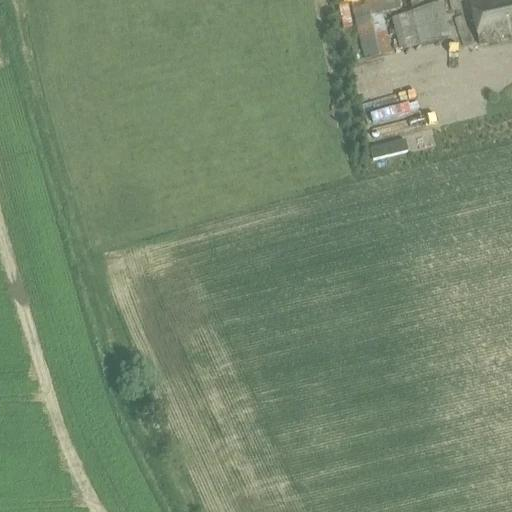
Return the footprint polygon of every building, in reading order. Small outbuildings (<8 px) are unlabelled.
[(382,14),(400,10),(397,0),(375,0),(366,2),(365,0),(361,0),(349,4),(364,61),(392,55),(382,14)] [(409,0),(412,13),(443,5),(442,0),(409,0)] [(511,0),(476,0),(470,1),(480,47),(511,39),(511,0)] [(392,20),(400,53),(450,42),(442,7),(392,20)] [(376,106),(380,128),(433,117),(428,95),(376,106)]
